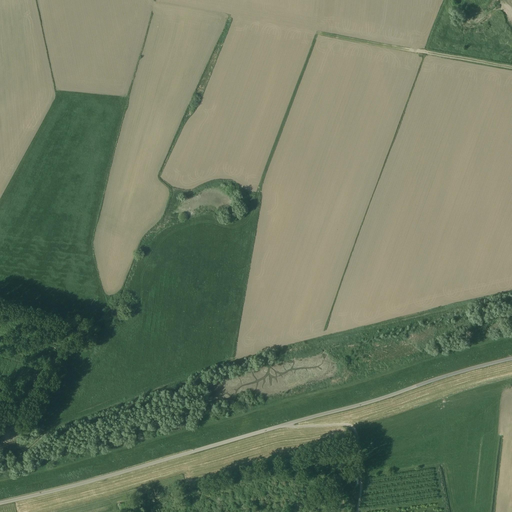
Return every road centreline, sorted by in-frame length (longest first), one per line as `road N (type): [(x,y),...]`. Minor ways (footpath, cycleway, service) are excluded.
road 1 (unclassified): [(0,503),(511,358)]
road 2 (track): [(286,424),(353,427),(357,511)]
